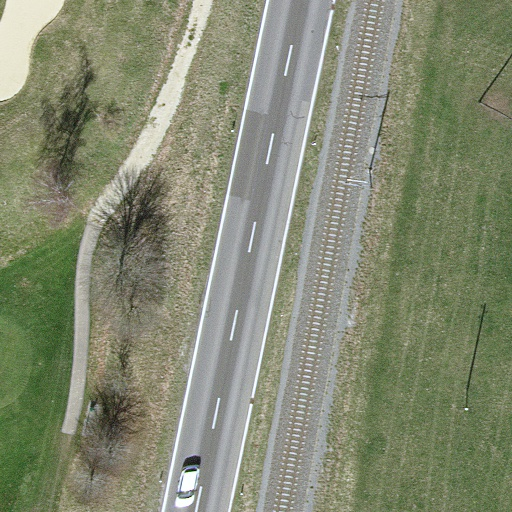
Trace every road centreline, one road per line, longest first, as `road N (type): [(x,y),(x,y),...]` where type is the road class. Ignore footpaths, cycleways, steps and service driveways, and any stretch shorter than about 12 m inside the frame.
road 1 (primary): [(196,511),(300,0)]
road 2 (track): [(202,0),(159,123),(85,250),(68,432)]
